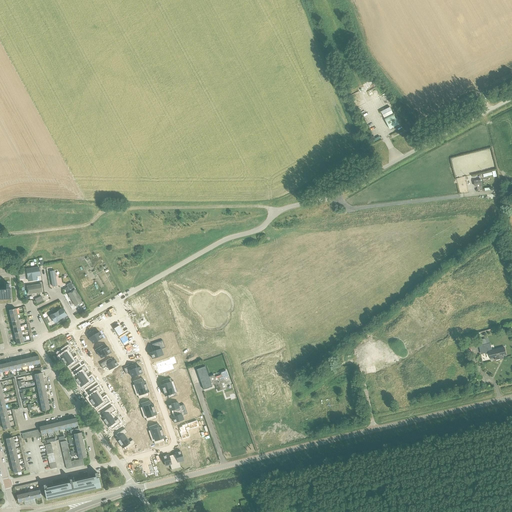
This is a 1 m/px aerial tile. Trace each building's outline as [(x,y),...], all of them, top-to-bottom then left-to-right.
[(393,114),(390,107),(381,112),(390,129),(399,124),(394,114),(393,114)] [(27,269),(29,281),(38,279),(37,276),(41,275),(39,267),(27,269)] [(42,283),(28,286),(29,294),(44,292),(42,283)] [(0,299),(11,299),(10,288),(9,288),(9,284),(6,284),(6,288),(2,289),(2,290),(0,289),(0,299)] [(76,289),(68,293),(76,306),(83,302),(76,289)] [(63,308),(50,315),(54,323),(67,315),(63,308)] [(406,310),(377,331),(389,348),(418,327),(406,310)] [(145,327),(143,328),(147,339),(154,336),(151,328),(154,327),(151,321),(143,324),(145,327)] [(99,332),(96,334),(94,331),(86,335),(88,339),(90,338),(93,343),(103,338),(99,332)] [(480,345),(481,348),(482,354),(489,353),(491,359),(495,358),(495,360),(501,359),(501,357),(506,356),(504,347),(489,351),(488,347),(487,344),(486,338),(479,340),(480,346),(480,345)] [(155,351),(150,352),(152,359),(163,355),(161,349),(165,348),(163,341),(152,344),(155,351)] [(102,346),(95,350),(97,353),(98,353),(101,358),(111,352),(108,347),(104,349),(102,346)] [(62,355),(59,357),(63,362),(70,356),(67,353),(71,350),(68,347),(60,353),(62,355)] [(341,355),(336,356),(338,362),(352,359),(349,349),(340,351),(341,355)] [(70,356),(63,362),(66,366),(68,365),(70,367),(79,361),(76,358),(73,360),(70,356)] [(169,358),(170,359),(156,364),(158,369),(157,369),(159,374),(174,369),(172,364),(176,363),(174,357),(169,358)] [(111,358),(100,364),(103,369),(107,366),(109,370),(118,365),(115,360),(113,361),(111,358)] [(405,359),(386,363),(390,382),(405,379),(404,374),(408,374),(405,359)] [(135,365),(124,369),(126,374),(130,372),(131,377),(142,373),(140,367),(136,368),(135,365)] [(76,376),(74,377),(77,382),(85,376),(83,373),(87,370),(84,366),(74,373),(76,376)] [(205,366),(196,369),(203,389),(212,386),(212,385),(216,384),(218,391),(227,388),(226,385),(230,383),(226,371),(221,372),(220,375),(221,376),(216,378),(215,375),(209,377),(205,366)] [(367,389),(387,385),(384,369),(365,372),(367,389)] [(85,376),(77,382),(80,387),(82,385),(84,388),(95,381),(92,377),(88,380),(85,376)] [(164,384),(161,385),(163,391),(175,386),(173,381),(172,381),(171,378),(163,381),(164,384)] [(134,385),(133,385),(135,391),(147,386),(145,381),(142,382),(141,379),(133,381),(134,385)] [(90,396),(88,398),(91,403),(100,397),(97,393),(101,391),(98,386),(88,394),(90,396)] [(147,386),(135,391),(136,396),(138,396),(139,399),(147,396),(146,393),(149,392),(147,386)] [(175,386),(163,391),(165,396),(167,395),(169,398),(177,396),(176,392),(177,392),(175,386)] [(100,397),(91,403),(95,407),(97,406),(99,409),(109,402),(106,397),(102,400),(100,397)] [(142,407),(140,408),(142,413),(155,409),(153,404),(150,404),(149,401),(141,404),(142,407)] [(178,402),(168,405),(170,411),(173,410),(174,413),(186,409),(184,404),(179,406),(178,402)] [(104,416),(102,418),(105,422),(112,417),(110,414),(115,410),(112,406),(102,413),(104,416)] [(155,409),(142,413),(144,419),(146,418),(147,421),(155,419),(154,415),(157,414),(155,409)] [(175,416),(172,417),(174,423),(184,420),(182,416),(187,414),(186,409),(174,413),(175,416)] [(112,417),(105,422),(108,427),(110,426),(112,428),(120,422),(118,419),(115,421),(112,417)] [(76,418),(70,420),(71,427),(78,426),(76,418)] [(182,427),(179,428),(181,431),(180,432),(182,439),(190,436),(188,430),(199,426),(197,420),(182,426),(182,427)] [(150,430),(148,431),(150,436),(163,432),(161,427),(158,427),(157,424),(149,427),(150,430)] [(118,437),(116,439),(119,443),(127,438),(124,434),(127,432),(125,429),(116,435),(118,437)] [(163,432),(150,436),(152,442),(154,441),(155,445),(163,442),(162,438),(164,438),(163,432)] [(196,446),(188,449),(190,453),(204,448),(205,450),(211,448),(207,437),(195,441),(196,446)] [(127,438),(119,443),(123,448),(125,447),(127,449),(135,443),(132,440),(129,442),(127,438)] [(85,451),(78,452),(79,459),(87,457),(85,451)] [(176,455),(173,456),(176,469),(181,467),(179,462),(184,461),(181,451),(175,453),(176,455)] [(169,455),(163,456),(166,466),(170,465),(171,470),(176,469),(173,456),(169,457),(169,455)] [(83,459),(71,461),(71,462),(72,468),(84,465),(83,459)] [(155,459),(134,465),(140,473),(149,471),(151,477),(159,474),(156,466),(156,465),(157,465),(155,459)] [(89,474),(91,479),(93,489),(101,487),(99,477),(98,477),(97,472),(89,474)] [(71,484),(67,484),(70,494),(77,492),(75,482),(72,483),(71,479),(70,479),(71,484)] [(91,479),(83,481),(85,491),(93,489),(91,479)] [(83,481),(75,482),(77,492),(85,491),(83,481)] [(52,488),(51,483),(43,485),(44,489),(44,490),(46,499),(54,498),(52,488)] [(67,484),(60,486),(62,496),(70,494),(67,484)] [(60,486),(52,488),(54,498),(62,496),(60,486)]
